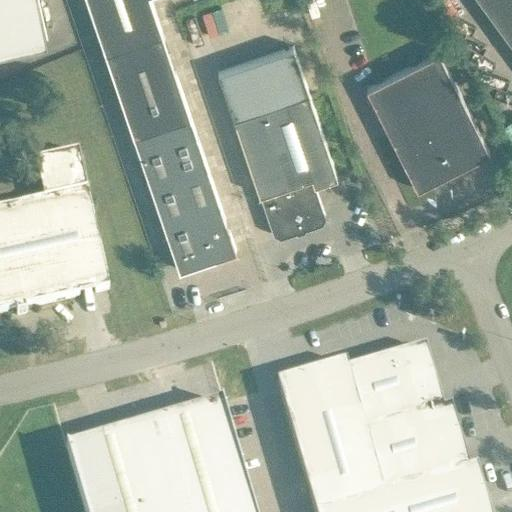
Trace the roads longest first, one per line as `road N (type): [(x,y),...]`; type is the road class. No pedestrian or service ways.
road 1 (unclassified): [(0,389),(192,341),(464,247)]
road 2 (unknown): [(249,321),(306,511)]
road 3 (unclassified): [(511,370),(464,247)]
